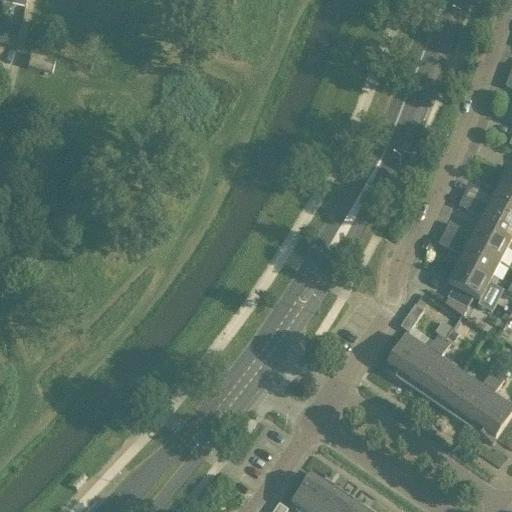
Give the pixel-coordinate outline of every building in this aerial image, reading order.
[(7,0),(7,4),(11,5),(12,5),(25,9),(27,0),(7,0)] [(31,54),(27,68),(52,74),(55,60),(31,54)] [(511,174),(508,172),(498,192),(511,199),(511,174)] [(463,198),(511,223),(511,199),(498,192),(493,200),(469,187),(463,198)] [(511,223),(463,198),(458,209),(482,222),(478,230),(509,247),(510,247),(511,247),(511,223)] [(443,237),(499,266),(509,247),(478,230),(473,238),(449,226),(443,237)] [(458,268),(489,285),(499,266),(443,237),(438,247),(462,260),(458,268)] [(489,285),(458,268),(447,288),(452,291),(444,306),(463,320),(472,301),(479,305),(489,285)] [(409,336),(423,315),(414,309),(400,330),(409,336)] [(434,335),(438,338),(443,342),(451,331),(441,325),(434,335)] [(505,345),(511,335),(511,334),(506,330),(498,340),(505,345)] [(457,340),(450,335),(445,343),(450,346),(451,347),(457,340)] [(479,392),(438,364),(450,346),(445,343),(443,342),(438,338),(426,355),(405,341),(383,373),(395,382),(398,377),(482,434),(479,439),(492,448),(511,417),(511,414),(492,400),(503,383),(491,374),(479,392)] [(503,372),(499,378),(505,382),(509,377),(503,372)] [(290,508),(296,511),(355,511),(321,489),(325,484),(312,476),(290,508)]
